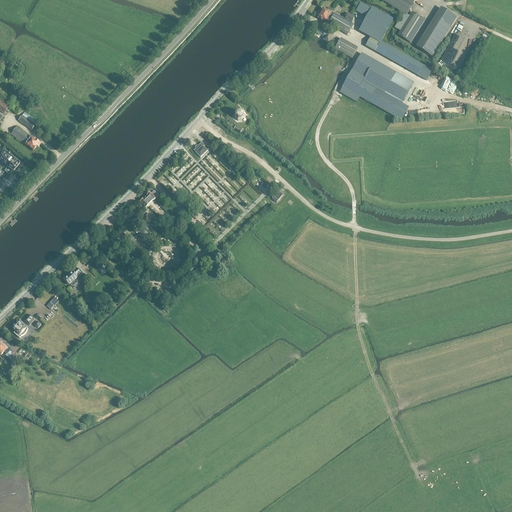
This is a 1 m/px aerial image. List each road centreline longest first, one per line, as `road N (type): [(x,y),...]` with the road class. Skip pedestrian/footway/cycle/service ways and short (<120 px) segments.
road 1 (track): [(511,443),(417,474),(374,380),(356,311),(354,199),(348,180),(317,147),(317,131),(360,48)]
road 2 (unclassified): [(511,231),(421,238),(335,221),(197,120)]
road 3 (tertiary): [(0,222),(212,0)]
road 4 (unclassified): [(0,317),(197,120)]
road 5 (unclassified): [(197,120),(309,0)]
